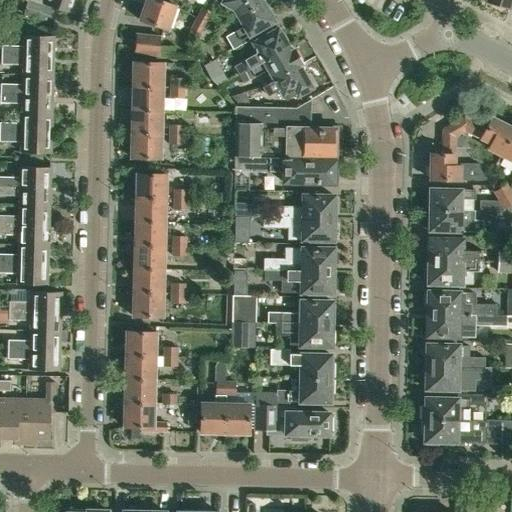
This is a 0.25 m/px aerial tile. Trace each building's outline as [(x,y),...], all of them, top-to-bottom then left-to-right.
[(32,0),(27,0),(23,15),(44,22),(46,15),(53,18),(57,8),(44,4),(32,0)] [(75,0),(32,0),(44,4),(57,8),(71,13),(75,0)] [(159,0),(145,0),(139,19),(167,29),(175,5),(159,0)] [(238,16),(263,1),(261,0),(223,0),(222,2),(234,8),(238,16)] [(225,36),(233,49),(243,43),(240,39),(273,20),(263,1),(238,16),(244,25),(225,36)] [(195,16),(206,22),(212,11),(201,5),(195,16)] [(203,27),(206,22),(195,16),(189,28),(199,34),(203,27)] [(211,32),(203,27),(199,34),(197,37),(205,41),(207,38),(210,32),(211,32)] [(239,74),(288,46),(277,27),(252,42),(254,46),(256,53),(234,66),(239,74)] [(158,54),(160,36),(136,34),(134,52),(158,54)] [(1,54),(53,55),(54,35),(24,35),(23,45),(1,45),(1,54)] [(273,79),(299,65),(301,63),(293,49),(290,50),(288,46),(239,74),(239,75),(245,71),(249,79),(267,69),(273,79)] [(53,74),(53,55),(1,54),(1,63),(23,64),(22,74),(53,74)] [(133,85),(162,86),(163,62),(133,61),(133,85)] [(299,65),(273,79),(262,86),(267,95),(279,88),(285,99),(295,93),(297,95),(311,87),(299,65)] [(249,80),(245,72),(239,76),(243,83),(249,80)] [(52,94),(53,74),(22,74),(22,84),(0,83),(0,92),(52,94)] [(168,86),(182,87),(182,77),(168,76),(168,86)] [(161,110),(162,86),(133,85),(132,109),(161,110)] [(182,97),(182,87),(168,86),(168,96),(182,97)] [(247,91),(231,96),(239,103),(250,103),(247,91)] [(51,114),(52,94),(0,92),(0,102),(22,102),(21,112),(51,114)] [(286,157),(301,157),(301,155),(337,156),(338,126),(322,126),(322,127),(307,127),(307,101),(307,100),(296,107),(236,105),(235,155),(262,156),(286,157)] [(161,134),(161,110),(132,109),(131,133),(161,134)] [(0,130),(51,133),(51,114),(21,112),(21,122),(0,121),(0,130)] [(499,154),(511,128),(511,127),(491,117),(485,128),(464,117),(453,123),(459,133),(464,129),(491,143),(488,148),(499,154)] [(468,147),(459,133),(453,123),(443,129),(443,153),(430,153),(430,179),(459,179),(459,165),(454,165),(454,147),(468,147)] [(168,134),(182,134),(182,124),(168,124),(168,134)] [(511,160),(511,128),(499,154),(511,160)] [(50,153),(51,133),(0,130),(0,140),(21,141),(20,152),(50,153)] [(160,158),(161,134),(131,133),(131,157),(160,158)] [(181,144),(182,134),(168,134),(167,144),(181,144)] [(283,181),(334,183),(334,180),(337,180),(337,162),(334,162),(334,160),(301,159),(301,157),(286,157),(262,156),(235,155),(234,167),(283,168),(283,181)] [(0,185),(49,186),(50,167),(20,166),(20,177),(0,176),(0,185)] [(136,197),(165,198),(166,174),(136,173),(136,197)] [(504,207),(511,202),(511,193),(505,182),(493,189),(504,207)] [(49,206),(49,186),(0,185),(0,194),(19,195),(19,205),(49,206)] [(171,198),(185,198),(186,188),(172,188),(171,198)] [(471,210),(472,198),(474,198),(474,189),(430,188),(430,192),(427,192),(427,209),(471,210)] [(272,216),(333,218),(334,211),(336,211),(336,199),(334,199),(334,195),(303,194),(302,207),(272,206),(272,216)] [(164,221),(165,198),(136,197),(135,221),(164,221)] [(185,208),(185,198),(171,198),(171,208),(185,208)] [(480,200),(479,210),(506,211),(500,201),(480,200)] [(247,215),(247,204),(234,204),(234,215),(247,215)] [(0,223),(48,225),(49,206),(19,205),(19,215),(0,214),(0,223)] [(473,210),(471,210),(427,209),(427,225),(429,225),(429,230),(481,231),(481,219),(472,219),(473,210)] [(333,225),(333,218),(272,216),(263,216),(263,227),(288,227),(288,239),(333,240),(333,236),(336,236),(336,225),(333,225)] [(164,245),(164,221),(135,221),(134,244),(164,245)] [(48,245),(48,225),(0,223),(0,233),(18,234),(18,244),(48,245)] [(511,226),(495,226),(495,234),(495,236),(511,236),(511,226)] [(171,245),(185,245),(185,235),(171,235),(171,245)] [(482,261),(482,250),(462,250),(462,239),(429,238),(429,241),(426,241),(426,254),(428,254),(428,260),(482,261)] [(0,262),(47,264),(48,245),(18,244),(17,254),(0,253),(0,262)] [(163,269),(164,245),(134,244),(134,268),(163,269)] [(184,255),(185,245),(171,245),(170,255),(184,255)] [(264,258),(264,268),(282,269),(332,270),(332,263),(335,264),(335,251),(333,251),(333,248),(286,247),(285,258),(264,258)] [(498,253),(497,263),(497,273),(511,273),(511,253),(498,253)] [(244,257),(232,256),(232,268),(244,268),(244,257)] [(481,271),(482,261),(428,260),(428,267),(426,267),(425,279),(428,279),(428,283),(471,284),(471,271),(481,271)] [(47,284),(47,264),(0,262),(0,271),(17,272),(17,283),(47,284)] [(163,292),(163,269),(134,268),(133,292),(163,292)] [(264,268),(263,279),(281,280),(281,292),(332,293),(332,289),(335,289),(335,277),(332,277),(332,270),(282,269),(264,268)] [(247,272),(234,272),(234,284),(247,284),(247,272)] [(169,292),(183,292),(183,282),(169,282),(169,292)] [(9,310),(60,311),(61,291),(31,291),(31,302),(9,301),(9,310)] [(473,294),(459,293),(459,291),(428,291),(427,293),(425,293),(425,306),(427,307),(427,313),(495,315),(495,304),(473,304),(473,294)] [(162,316),(163,292),(133,292),(133,315),(162,316)] [(183,302),(183,292),(169,292),(169,302),(183,302)] [(267,322),(281,322),(331,323),(331,316),(334,317),(334,304),(332,304),(332,301),(300,300),(300,312),(268,311),(267,322)] [(60,331),(60,311),(9,310),(8,319),(30,320),(30,330),(60,331)] [(495,325),(495,315),(427,313),(427,319),(425,319),(424,333),(427,333),(427,336),(468,336),(468,324),(495,325)] [(250,321),(246,321),(231,321),(231,347),(249,348),(250,321)] [(331,330),(331,323),(281,322),(281,333),(290,333),(290,345),(331,346),(331,342),(333,342),(334,330),(331,330)] [(59,350),(60,331),(30,330),(30,340),(8,340),(8,349),(59,350)] [(155,355),(155,331),(126,331),(126,355),(155,355)] [(484,357),(477,357),(458,356),(458,344),(427,344),(426,347),(424,347),(424,359),(426,359),(426,366),(484,367),(484,357)] [(162,355),(176,356),(176,346),(162,345),(162,355)] [(331,354),(290,353),(290,349),(270,348),(270,364),(300,364),(300,377),(333,378),(334,363),(330,363),(331,354)] [(59,370),(59,350),(8,349),(7,358),(29,358),(29,369),(59,370)] [(154,379),(155,355),(126,355),(125,378),(154,379)] [(175,366),(176,356),(162,355),(161,365),(175,366)] [(484,378),(484,367),(426,366),(426,372),(424,372),(423,385),(426,385),(426,388),(457,389),(457,377),(484,378)] [(333,393),(333,378),(300,377),(300,390),(276,389),(276,392),(257,392),(256,405),(276,405),(288,405),(289,401),(329,402),(330,393),(333,393)] [(125,378),(124,402),(154,403),(154,379),(125,378)] [(10,380),(1,380),(1,390),(10,390),(10,380)] [(225,395),(226,382),(216,381),(215,395),(225,395)] [(25,398),(25,443),(34,443),(34,438),(49,439),(50,412),(55,412),(55,382),(47,382),(46,399),(25,398)] [(226,382),(225,395),(235,395),(236,382),(226,382)] [(161,393),(160,403),(175,404),(175,394),(161,393)] [(485,394),(470,393),(457,393),(457,398),(425,397),(425,405),(422,405),(421,419),(469,421),(469,408),(469,404),(473,404),(473,405),(485,405),(485,394)] [(225,403),(225,396),(215,395),(215,403),(201,403),(200,432),(225,432),(225,403)] [(25,398),(10,398),(1,398),(1,437),(15,438),(15,443),(25,443),(25,398)] [(153,422),(154,403),(124,402),(124,426),(142,427),(142,431),(166,431),(166,422),(153,422)] [(225,403),(225,432),(249,433),(249,404),(225,403)] [(288,405),(276,405),(256,405),(256,429),(277,429),(277,421),(297,421),(297,434),(329,435),(329,430),(332,430),(332,417),(329,417),(329,412),(301,412),(301,408),(291,408),(291,405),(288,405)] [(503,422),(469,421),(421,419),(421,433),(425,433),(424,444),(438,445),(439,441),(473,442),(473,443),(503,444),(503,422)] [(511,421),(503,422),(503,444),(511,443),(511,421)]
